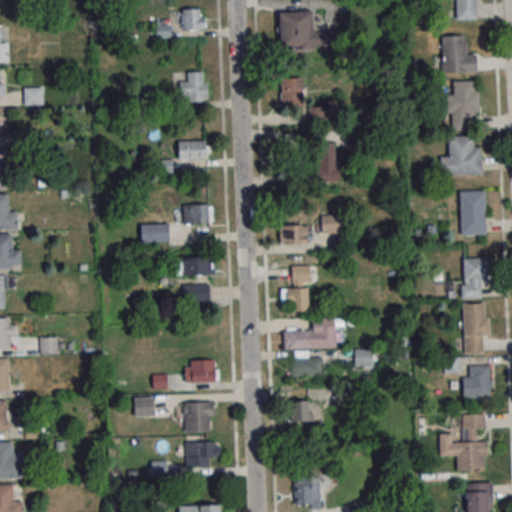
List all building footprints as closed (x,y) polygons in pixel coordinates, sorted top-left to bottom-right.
[(476,19),(476,0),(455,0),(456,19),(476,19)] [(204,29),(204,9),(181,9),(181,29),(204,29)] [(278,11),(279,50),(335,49),(335,30),(313,30),(312,11),(278,11)] [(466,35),(442,35),(442,57),(436,57),(436,72),(477,72),(477,53),(466,53),(466,35)] [(0,61),(8,61),(7,43),(0,43),(0,61)] [(179,82),(179,101),(206,101),(206,72),(188,72),(188,82),(179,82)] [(302,78),(280,78),(280,105),(302,105),(302,78)] [(444,94),(444,114),(451,114),(451,130),(469,130),(469,118),(478,118),(478,81),(453,81),(453,94),(444,94)] [(23,87),(23,105),(43,105),(43,87),(23,87)] [(481,174),(482,147),(472,147),(472,136),(449,136),(449,155),(440,155),(440,174),(481,174)] [(209,158),(209,141),(178,141),(178,158),(209,158)] [(338,181),(338,142),(318,142),(318,181),(338,181)] [(173,173),(170,159),(155,161),(158,175),(173,173)] [(484,191),(459,191),(459,235),(484,235),(484,191)] [(0,229),(16,229),(16,212),(8,212),(8,194),(0,194),(0,229)] [(182,222),(211,222),(211,204),(182,204),(182,222)] [(321,215),(321,233),(344,233),(344,215),(321,215)] [(168,223),(140,223),(140,242),(168,242),(168,223)] [(308,244),(308,225),(279,225),(279,244),(308,244)] [(0,234),(11,234),(11,250),(20,250),(21,265),(12,265),(12,268),(0,268),(0,234)] [(214,275),(214,257),(173,257),(173,275),(214,275)] [(461,258),(461,297),(482,297),(482,287),(488,287),(488,258),(461,258)] [(291,311),(310,311),(310,266),(291,266),(291,288),(280,288),(280,302),(291,302),(291,311)] [(183,284),(183,301),(209,301),(209,284),(183,284)] [(463,353),(487,353),(486,303),(463,303),(463,353)] [(283,329),(283,347),(335,347),(335,317),(312,317),(312,329),(283,329)] [(39,353),(56,353),(56,338),(39,338),(39,353)] [(354,366),(373,366),(373,349),(354,349),(354,366)] [(322,357),(311,357),(311,352),(290,352),(290,376),(322,376),(322,357)] [(0,358),(8,358),(10,391),(0,391),(0,358)] [(184,360),(184,382),(215,382),(215,360),(184,360)] [(486,365),(463,365),(463,398),(486,398),(486,365)] [(290,401),(290,422),(320,421),(320,399),(339,399),(339,387),(308,387),(308,401),(290,401)] [(153,398),(134,398),(134,416),(153,416),(153,398)] [(212,402),(183,402),(183,431),(212,431),(212,402)] [(485,414),(463,414),(462,442),(440,441),(440,455),(456,456),(456,470),(486,470),(486,441),(476,441),(476,429),(485,429),(485,414)] [(25,438),(43,438),(43,426),(25,426),(25,438)] [(219,441),(185,441),(185,466),(208,466),(208,456),(219,456),(219,441)] [(0,478),(24,478),(23,453),(13,453),(12,442),(0,442),(0,478)] [(151,460),(151,477),(167,477),(167,460),(151,460)] [(293,477),(293,506),(319,507),(320,477),(293,477)] [(466,482),(465,511),(490,511),(491,482),(466,482)] [(0,511),(22,511),(22,501),(12,502),(12,485),(0,485),(0,511)]
